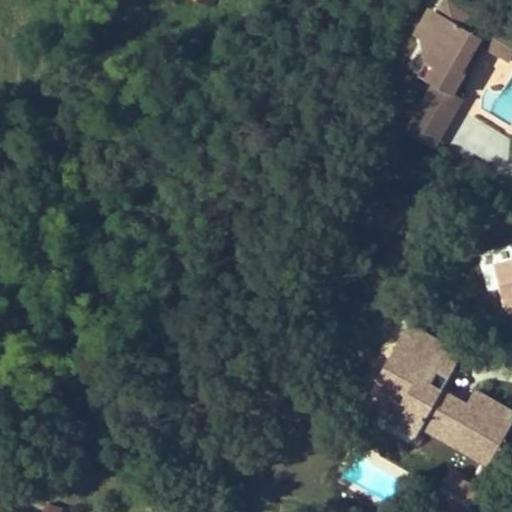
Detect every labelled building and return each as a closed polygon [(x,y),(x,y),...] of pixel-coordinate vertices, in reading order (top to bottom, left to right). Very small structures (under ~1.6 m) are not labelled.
[(511,27),(465,0),(441,0),(437,6),(427,23),(477,51),(483,41),(509,56),(511,50),(511,27)] [(421,19),(427,23),(437,6),(431,3),(421,19)] [(415,29),(422,33),(427,23),(421,19),(415,29)] [(434,77),(413,114),(443,131),(461,102),(461,99),(461,96),(460,94),(457,93),(471,69),(456,60),(463,48),(475,54),(477,51),(427,23),(422,33),(436,41),(427,54),(442,64),(434,77)] [(64,43),(53,36),(44,50),(55,57),(64,43)] [(463,48),(456,60),(471,69),(474,70),(481,58),(475,54),(463,48)] [(442,64),(427,54),(419,68),(434,77),(442,64)] [(435,145),(443,131),(413,114),(405,128),(435,145)] [(29,157),(14,145),(3,160),(16,170),(18,172),(29,157)] [(505,300),(511,298),(511,259),(495,264),(505,300)] [(411,352),(424,330),(409,321),(384,364),(392,368),(379,389),(400,402),(393,413),(391,417),(416,432),(420,427),(426,415),(494,455),(511,424),(502,418),(509,407),(475,388),(465,404),(440,389),(417,375),(425,360),(411,352)] [(425,360),(417,375),(440,389),(462,352),(424,330),(411,352),(425,360)] [(365,397),(393,413),(400,402),(379,389),(392,368),(384,364),(365,397)] [(511,409),(509,407),(502,418),(511,424),(511,409)] [(494,455),(426,415),(420,427),(488,466),(494,455)] [(438,489),(468,505),(480,483),(450,467),(438,489)] [(47,497),(41,511),(60,511),(64,503),(47,497)]
